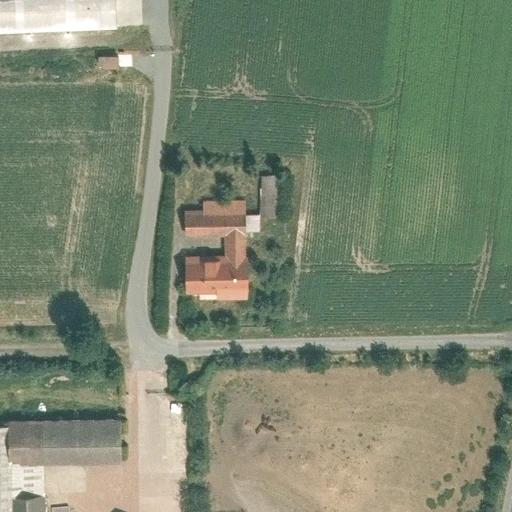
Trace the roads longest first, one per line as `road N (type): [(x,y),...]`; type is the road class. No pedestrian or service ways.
road 1 (residential): [(128,343),(511,340)]
road 2 (residential): [(149,0),(128,343)]
road 3 (unclassified): [(128,343),(0,345)]
